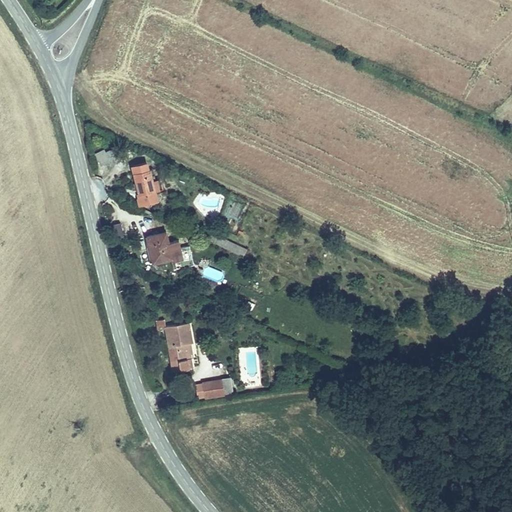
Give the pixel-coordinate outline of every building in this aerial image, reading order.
[(104,149),(95,153),(100,166),(109,163),(104,149)] [(142,160),(129,164),(138,193),(153,189),(148,169),(145,169),(142,160)] [(147,248),(152,247),(155,260),(171,256),(172,260),(182,257),(178,240),(168,242),(165,233),(145,238),(147,248)] [(229,259),(242,264),(247,247),(222,239),(219,246),(232,251),(229,259)] [(155,332),(165,331),(172,370),(192,365),(190,356),(186,357),(183,342),(191,339),(187,321),(163,326),(161,320),(153,321),(155,332)] [(256,350),(245,351),(245,377),(257,377),(256,350)] [(195,398),(224,392),(221,379),(193,384),(195,398)]
